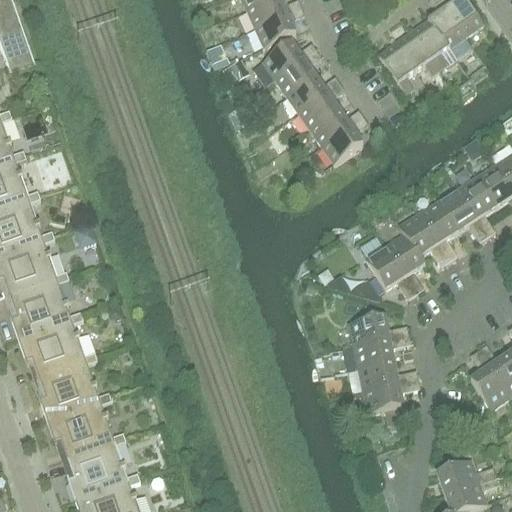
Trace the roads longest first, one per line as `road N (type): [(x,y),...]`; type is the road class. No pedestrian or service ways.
road 1 (residential): [(410,511),(432,377),(421,339),(492,293),(500,247),(511,238)]
road 2 (residential): [(387,138),(335,60),(310,0)]
